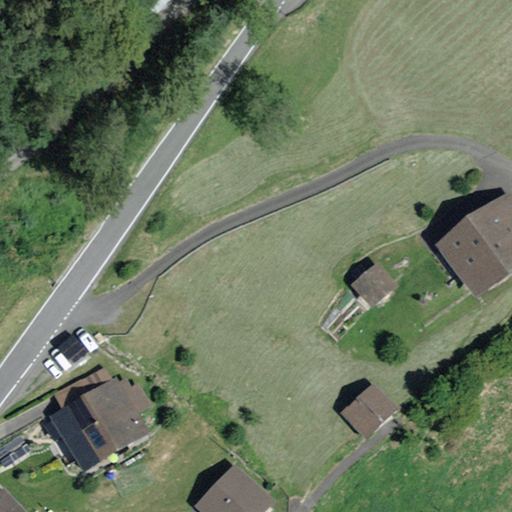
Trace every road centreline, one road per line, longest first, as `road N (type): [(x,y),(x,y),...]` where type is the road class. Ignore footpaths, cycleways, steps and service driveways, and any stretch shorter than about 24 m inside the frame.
road 1 (tertiary): [(0,386),(273,3)]
road 2 (unclassified): [(0,171),(102,90),(189,0)]
road 3 (residential): [(397,425),(302,511)]
